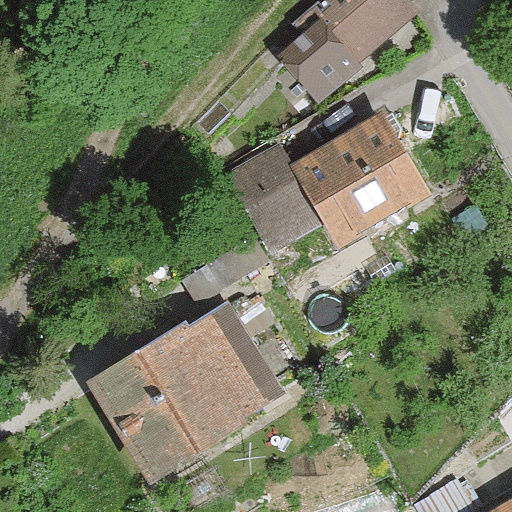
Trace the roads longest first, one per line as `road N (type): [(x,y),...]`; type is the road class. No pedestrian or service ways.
road 1 (track): [(70,213),(289,0)]
road 2 (track): [(165,0),(70,213)]
road 3 (residential): [(461,0),(444,21),(511,137)]
